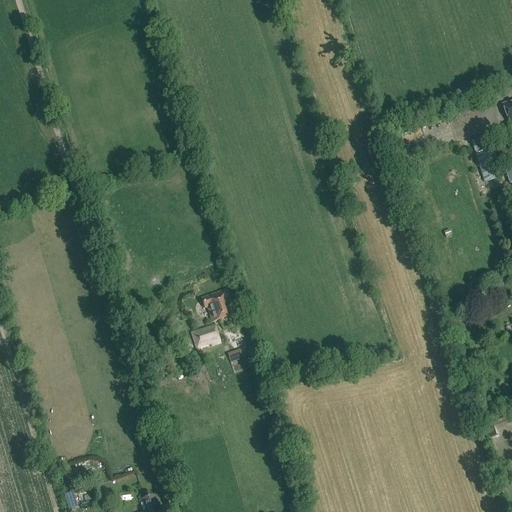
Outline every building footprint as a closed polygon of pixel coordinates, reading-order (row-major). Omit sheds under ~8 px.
[(124,34),(139,30),(138,26),(123,30),(124,34)] [(511,100),(502,104),(503,109),(508,123),(511,121),(511,100)] [(484,183),(502,178),(489,136),(471,142),(484,183)] [(511,184),(511,158),(503,161),(509,185),(511,184)] [(207,309),(210,317),(209,317),(212,324),(236,316),(227,290),(201,299),(204,310),(207,309)] [(214,325),(191,333),(197,351),(220,344),(214,325)] [(243,349),(227,354),(230,363),(246,358),(243,349)] [(496,436),(494,428),(488,429),(491,438),(496,436)] [(140,504),(143,503),(145,511),(162,511),(162,508),(158,510),(153,496),(139,501),(140,504)]
